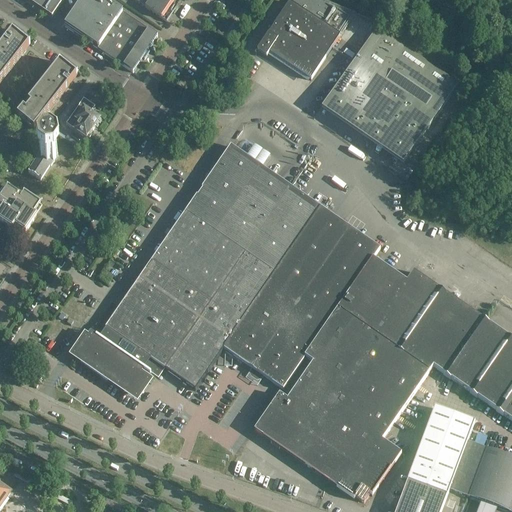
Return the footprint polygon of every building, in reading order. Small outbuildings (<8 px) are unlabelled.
[(23,0),(52,19),(64,0),(23,0)] [(83,0),(65,28),(133,74),(158,37),(102,0),(83,0)] [(177,0),(132,0),(167,23),(181,2),(177,0)] [(291,0),(289,4),(257,54),(266,59),(269,54),(270,54),(277,58),(277,59),(278,60),(279,59),(285,64),(287,65),(294,69),(293,70),(295,71),(295,70),(302,75),(303,76),(304,76),(310,80),(310,81),(311,82),(326,59),(323,58),(330,47),(332,49),(339,39),(355,14),(319,0),(291,0)] [(330,99),(321,112),(403,167),(455,92),(459,85),(379,30),(332,97),(335,99),(333,101),(330,99)] [(7,41),(0,49),(0,83),(24,54),(25,51),(9,38),(7,41)] [(55,71),(17,118),(34,132),(71,85),(73,82),(57,69),(55,72),(55,71)] [(86,140),(87,139),(89,138),(92,135),(91,133),(100,121),(91,115),(95,108),(84,101),(66,126),(86,140)] [(38,158),(28,173),(40,181),(50,166),(51,167),(54,162),(53,161),(56,157),(57,158),(57,156),(56,156),(54,152),(56,150),(55,149),(54,150),(50,148),(51,146),(49,146),(49,148),(45,149),(44,147),(43,148),(44,150),(41,153),(40,153),(37,158),(38,158)] [(266,164),(270,152),(252,146),(248,157),(266,164)] [(231,147),(202,189),(262,230),(290,189),(231,147)] [(19,195),(8,187),(0,198),(0,206),(3,208),(0,213),(0,221),(12,230),(15,226),(25,234),(36,217),(33,215),(40,204),(24,193),(20,199),(18,197),(19,195)] [(202,189),(185,214),(245,255),(262,230),(202,189)] [(245,255),(222,288),(252,308),(246,318),(275,338),(305,359),(334,316),(315,303),(360,237),(290,189),(262,230),(245,255)] [(185,214),(162,247),(222,288),(245,255),(185,214)] [(360,237),(315,303),(334,316),(338,311),(373,260),(380,250),(360,237)] [(151,264),(142,277),(231,339),(246,318),(252,308),(222,288),(162,247),(151,264)] [(407,283),(373,260),(338,311),(372,334),(407,283)] [(413,274),(407,283),(372,334),(429,374),(433,368),(443,375),(443,376),(446,378),(485,323),(413,274)] [(224,350),(231,339),(142,277),(105,329),(111,333),(104,343),(90,334),(74,358),(127,394),(144,371),(151,360),(195,391),(224,350)] [(389,433),(429,374),(372,334),(338,311),(334,316),(305,359),(313,364),(305,375),(389,433)] [(231,339),(224,350),(253,370),(251,373),(251,377),(257,381),(261,380),(263,377),(283,391),(305,359),(275,338),(246,318),(231,339)] [(511,341),(485,323),(446,378),(451,381),(470,393),(469,394),(477,399),(496,412),(495,412),(499,415),(511,395),(511,341)] [(389,433),(305,375),(287,401),(279,396),(254,432),(263,438),(265,436),(273,441),(271,444),(280,450),(281,447),(289,452),(287,455),(296,461),(298,458),(305,464),(304,466),(304,467),(306,464),(314,469),(312,472),(321,478),(323,475),(330,481),(328,483),(329,484),(331,481),(338,486),(336,489),(345,495),(347,492),(355,498),(353,500),(354,501),(355,499),(364,504),(370,496),(372,497),(370,495),(375,487),(378,489),(378,488),(375,487),(381,479),(383,481),(384,480),(381,478),(386,471),(389,473),(389,472),(387,470),(392,462),(395,464),(401,455),(382,443),(389,433)] [(511,395),(499,415),(503,417),(504,417),(511,422),(511,395)] [(435,409),(396,511),(441,511),(447,497),(449,491),(467,443),(474,424),(435,409)] [(470,440),(485,444),(488,435),(473,431),(470,440)] [(511,511),(511,459),(467,443),(449,491),(499,510),(505,511),(511,511)] [(0,511),(0,508),(11,493),(0,485),(0,511)]
